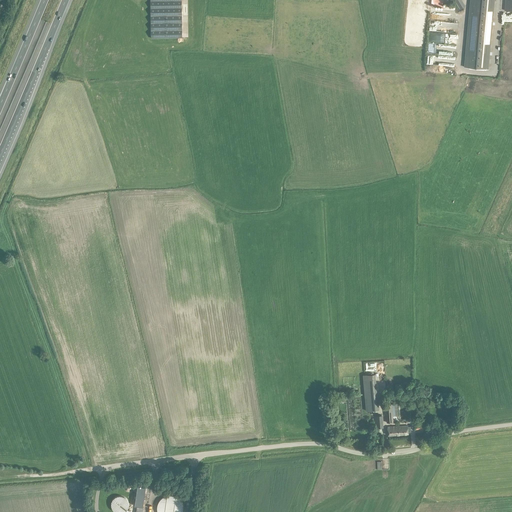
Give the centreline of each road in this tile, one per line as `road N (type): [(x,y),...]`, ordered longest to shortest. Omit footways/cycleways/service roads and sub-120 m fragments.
road 1 (unclassified): [(21,475),(287,444),(385,453),(511,424)]
road 2 (motorway): [(0,155),(65,0)]
